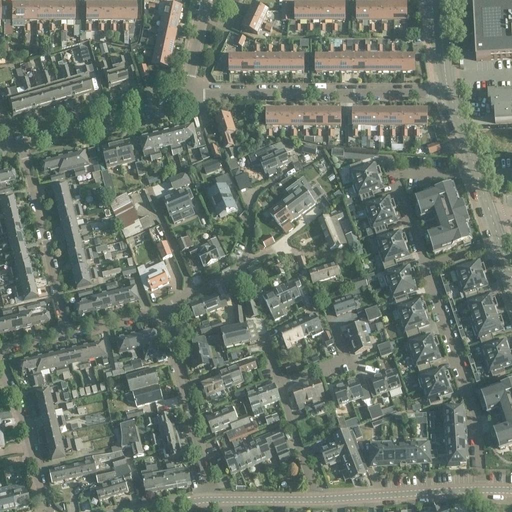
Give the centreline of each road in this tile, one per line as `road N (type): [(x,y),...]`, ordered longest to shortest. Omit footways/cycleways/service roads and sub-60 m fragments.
road 1 (residential): [(186,99),(448,90)]
road 2 (residential): [(425,266),(478,420),(480,490)]
road 3 (residential): [(67,333),(21,141)]
road 4 (residential): [(209,500),(161,309)]
road 5 (residential): [(21,141),(186,99)]
road 6 (unclassified): [(480,490),(316,499)]
road 7 (residential): [(45,511),(27,432),(0,372)]
road 8 (residential): [(281,383),(347,358),(327,307)]
road 9 (residential): [(316,499),(281,383)]
